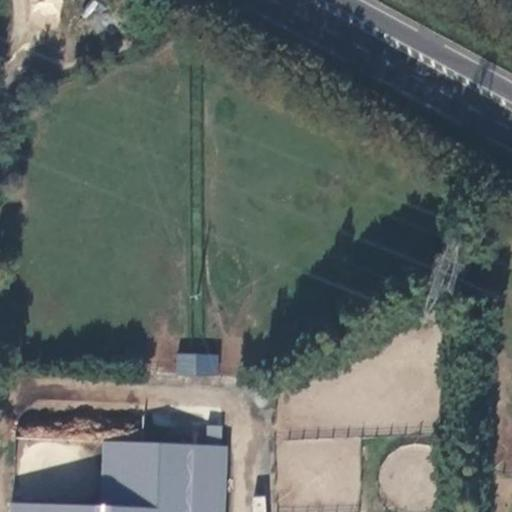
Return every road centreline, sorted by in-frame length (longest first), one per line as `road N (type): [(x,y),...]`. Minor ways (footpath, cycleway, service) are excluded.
road 1 (primary): [(251,0),(511,141)]
road 2 (primary): [(511,95),(336,0)]
road 3 (track): [(0,87),(128,37),(172,0)]
